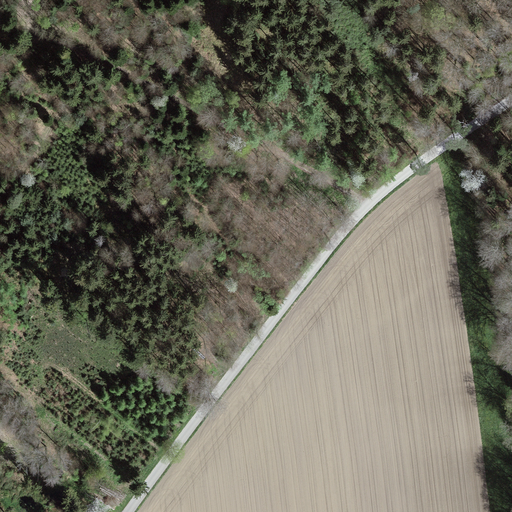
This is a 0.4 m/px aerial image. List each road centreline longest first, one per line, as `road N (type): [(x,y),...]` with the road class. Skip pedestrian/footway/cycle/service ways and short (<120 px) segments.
road 1 (residential): [(511,99),(367,204),(126,511)]
road 2 (track): [(367,204),(90,57),(0,22)]
